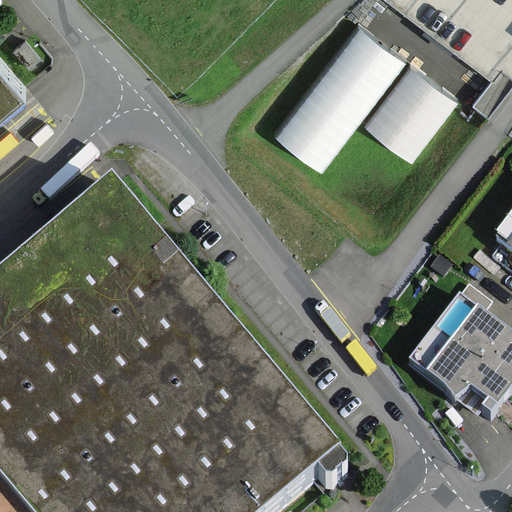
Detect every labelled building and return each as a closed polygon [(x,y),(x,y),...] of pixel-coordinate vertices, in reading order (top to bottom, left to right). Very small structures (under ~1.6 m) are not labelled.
[(322,168),(403,59),(356,25),(275,134),(322,168)] [(0,60),(0,105),(22,87),(0,60)] [(412,160),(456,100),(409,66),(365,126),(412,160)] [(0,511),(284,511),(328,475),(337,485),(349,475),(351,473),(113,190),(0,285),(0,511)] [(511,220),(497,239),(511,250),(511,220)] [(449,386),(463,403),(475,387),(504,410),(511,399),(511,329),(487,310),(492,303),(471,286),(414,360),(449,386)]
